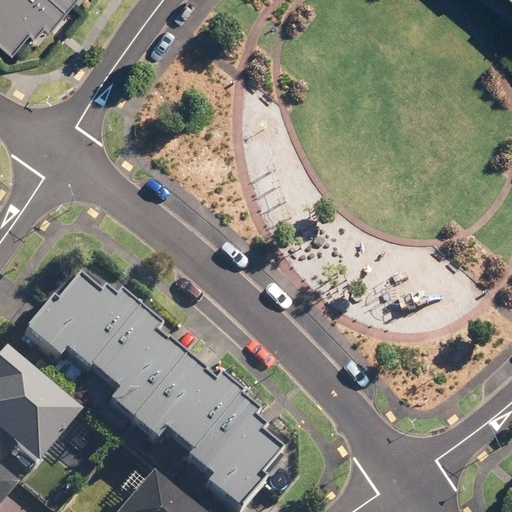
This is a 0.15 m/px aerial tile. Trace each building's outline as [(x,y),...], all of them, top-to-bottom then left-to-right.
[(0,0),(0,20),(0,21),(26,43),(45,21),(49,25),(60,13),(65,18),(80,0),(0,0)] [(246,506),(295,446),(81,275),(32,335),(246,506)] [(89,416),(11,350),(0,363),(0,381),(2,383),(0,385),(0,462),(5,466),(20,447),(46,468),(89,416)] [(0,511),(3,511),(24,487),(0,466),(0,511)] [(205,511),(160,473),(141,495),(144,498),(132,511),(205,511)]
